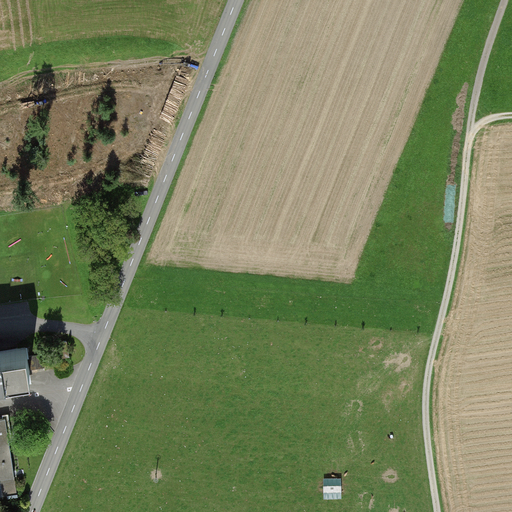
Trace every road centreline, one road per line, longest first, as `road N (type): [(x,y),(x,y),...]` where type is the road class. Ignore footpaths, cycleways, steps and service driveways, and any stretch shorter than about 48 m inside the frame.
road 1 (tertiary): [(33,511),(237,0)]
road 2 (track): [(511,116),(471,129),(457,261),(427,398),(437,511)]
road 3 (track): [(507,0),(471,129)]
